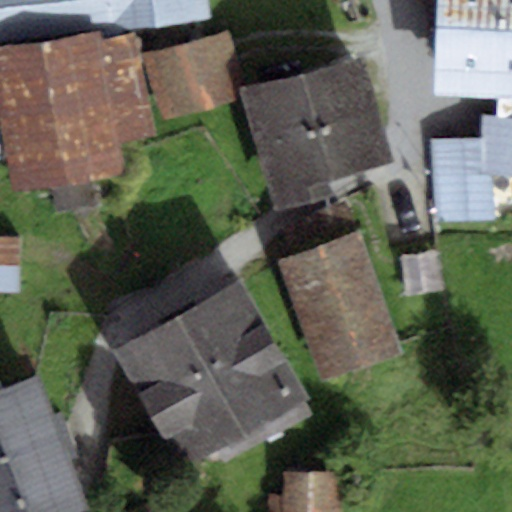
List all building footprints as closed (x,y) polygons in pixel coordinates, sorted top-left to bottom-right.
[(201,0),(0,0),(0,45),(1,51),(0,51),(0,88),(20,185),(118,168),(113,140),(151,131),(131,24),(204,14),(201,0)] [(511,0),(452,0),(449,99),(511,101),(511,0)] [(226,36),(152,58),(167,112),(242,90),(226,36)] [(357,65),(249,95),(281,209),(329,195),(323,175),(383,158),(357,65)] [(488,145),(436,146),(440,220),(489,218),(487,172),(511,172),(511,122),(488,122),(488,145)] [(367,242),(286,272),(328,383),(408,353),(367,242)] [(0,249),(0,304),(35,306),(37,251),(0,249)] [(256,294),(131,357),(193,477),(317,414),(256,294)] [(30,371),(0,383),(0,511),(38,511),(82,494),(30,371)] [(346,511),(348,475),(287,472),(285,511),(346,511)]
